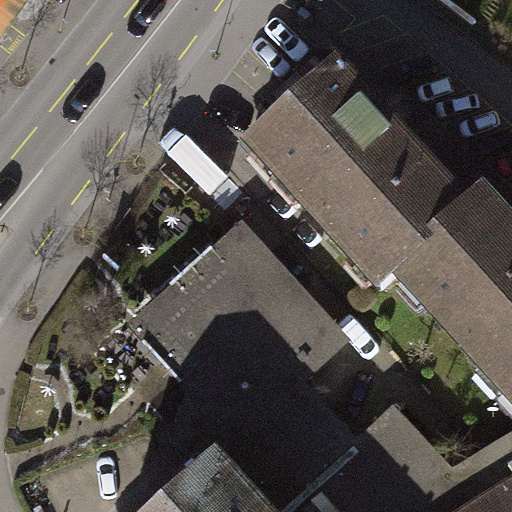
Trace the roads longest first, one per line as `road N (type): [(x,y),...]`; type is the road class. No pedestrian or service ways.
road 1 (primary): [(18,207),(180,0)]
road 2 (residential): [(511,102),(380,0)]
